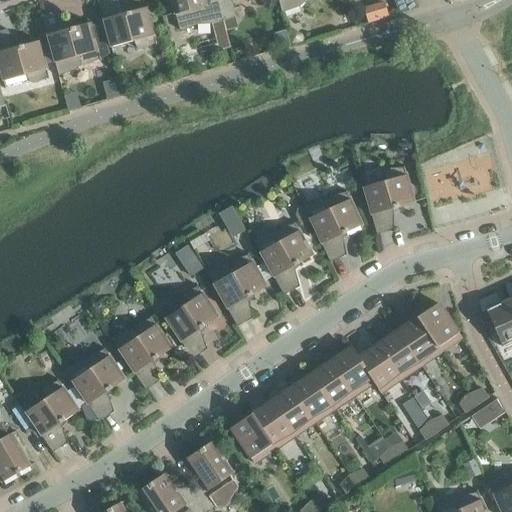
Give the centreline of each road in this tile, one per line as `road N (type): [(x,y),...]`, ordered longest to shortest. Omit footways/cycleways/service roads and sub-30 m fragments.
road 1 (residential): [(30,511),(93,478),(404,267),(511,236)]
road 2 (residential): [(440,0),(511,132)]
